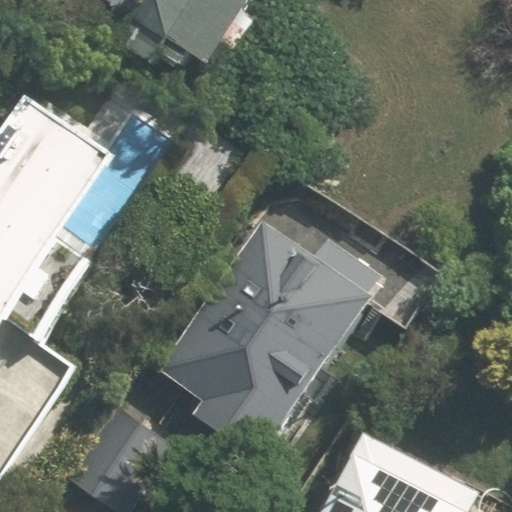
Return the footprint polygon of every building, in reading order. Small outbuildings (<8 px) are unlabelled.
[(117,0),(128,7),(114,29),(190,78),(205,56),(230,72),(276,0),(117,0)] [(0,346),(17,323),(48,345),(111,256),(80,234),(127,167),(44,108),(0,169),(0,346)] [(325,262),(270,222),(166,368),(217,404),(209,416),(270,460),(396,285),(338,244),(325,262)] [(451,284),(419,261),(381,314),(413,336),(451,284)] [(135,511),(181,448),(129,411),(77,484),(116,511),(135,511)] [(383,511),(378,498),(337,511),(383,511)]
